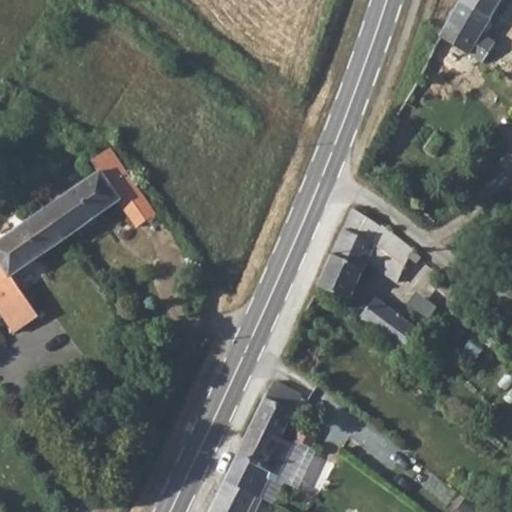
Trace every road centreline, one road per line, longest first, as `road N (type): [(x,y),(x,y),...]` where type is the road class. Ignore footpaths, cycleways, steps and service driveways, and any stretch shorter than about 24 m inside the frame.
road 1 (secondary): [(167,511),(322,172)]
road 2 (unclassified): [(322,172),(511,306)]
road 3 (secondary): [(322,172),(386,0)]
